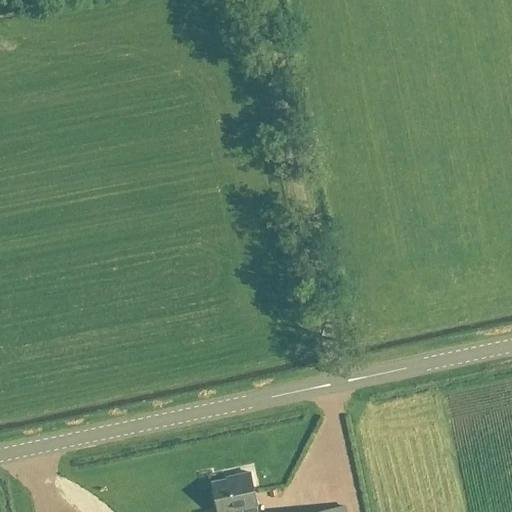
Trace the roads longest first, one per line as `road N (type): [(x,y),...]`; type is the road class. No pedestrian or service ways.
road 1 (unclassified): [(339,386),(258,0)]
road 2 (tertiary): [(0,458),(339,386)]
road 3 (tertiary): [(339,386),(511,349)]
